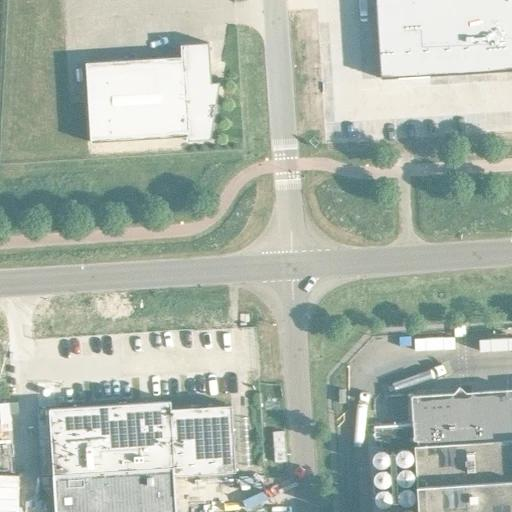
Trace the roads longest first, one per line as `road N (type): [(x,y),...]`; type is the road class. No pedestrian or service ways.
road 1 (unknown): [(341,511),(335,420),(366,368),(404,356),(511,352)]
road 2 (tertiary): [(0,275),(292,257)]
road 3 (unclassified): [(292,257),(279,0)]
road 4 (unclassified): [(308,511),(292,257)]
road 5 (tertiary): [(292,257),(511,246)]
